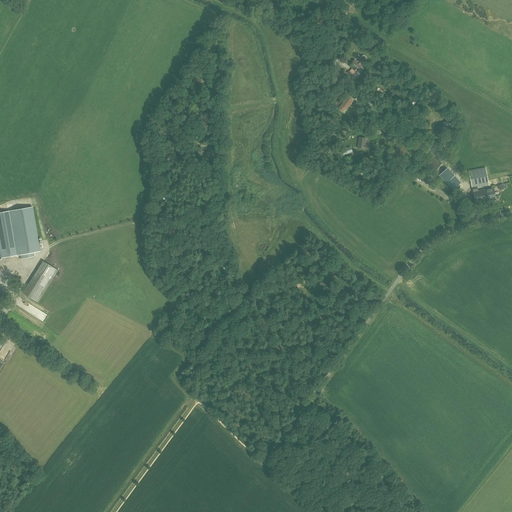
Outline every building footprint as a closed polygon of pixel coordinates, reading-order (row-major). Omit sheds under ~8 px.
[(322,23),(327,17),(322,14),(318,19),(316,17),(314,20),(319,24),(321,22),(322,23)] [(334,39),(337,42),(343,37),(341,34),(334,39)] [(352,63),(358,68),(365,61),(361,58),(357,62),(355,60),(352,63)] [(492,87),(492,90),(497,90),(496,82),(488,82),(488,87),(492,87)] [(352,100),(347,97),(339,109),(342,112),(345,108),(346,109),(352,100)] [(440,135),(456,125),(451,118),(435,127),(440,135)] [(368,149),(369,145),(365,145),(366,138),(359,137),(358,148),(368,149)] [(406,146),(399,142),(392,156),(399,160),(406,146)] [(215,159),(216,149),(210,148),(209,151),(206,151),(206,156),(209,156),(209,158),(215,159)] [(433,175),(435,172),(440,166),(442,163),(432,156),(430,158),(426,155),(424,158),(421,156),(416,163),(433,175)] [(439,175),(453,190),(456,187),(449,180),(454,176),(447,168),(439,175)] [(472,188),(477,187),(489,184),(485,168),(469,171),(472,188)] [(477,187),(472,188),(475,204),(496,200),(494,188),(478,191),(477,187)] [(0,257),(16,255),(20,254),(21,259),(34,256),(33,252),(40,251),(32,207),(14,210),(8,211),(0,212),(0,257)] [(58,270),(44,261),(23,293),(37,302),(58,270)]
